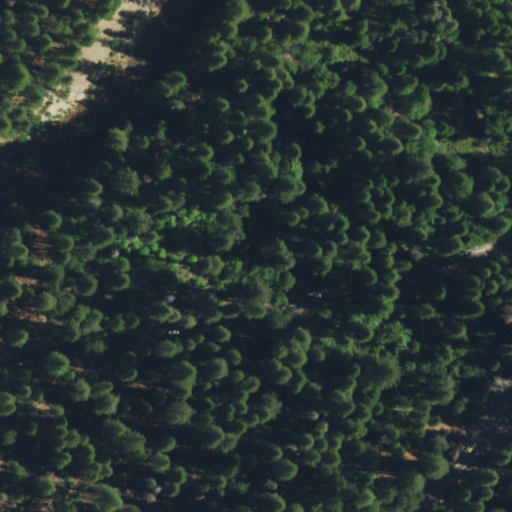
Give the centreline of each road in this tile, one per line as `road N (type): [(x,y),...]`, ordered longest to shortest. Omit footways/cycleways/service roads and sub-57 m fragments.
road 1 (primary): [(0,360),(308,305),(483,245)]
road 2 (primary): [(407,511),(462,458),(511,388)]
